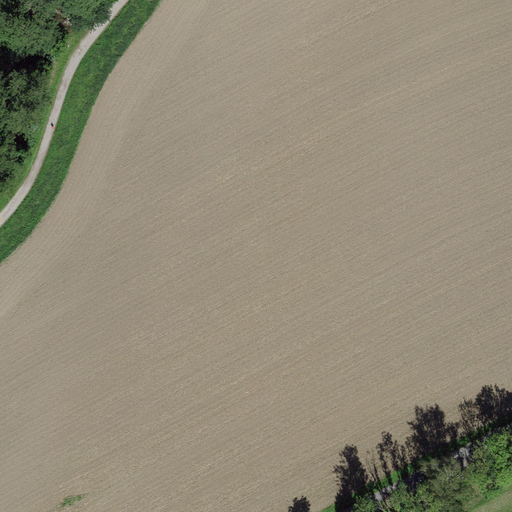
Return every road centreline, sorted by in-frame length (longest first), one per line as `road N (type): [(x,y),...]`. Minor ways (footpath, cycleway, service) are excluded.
road 1 (track): [(131,0),(78,57),(27,198),(0,223)]
road 2 (residential): [(511,431),(364,511)]
